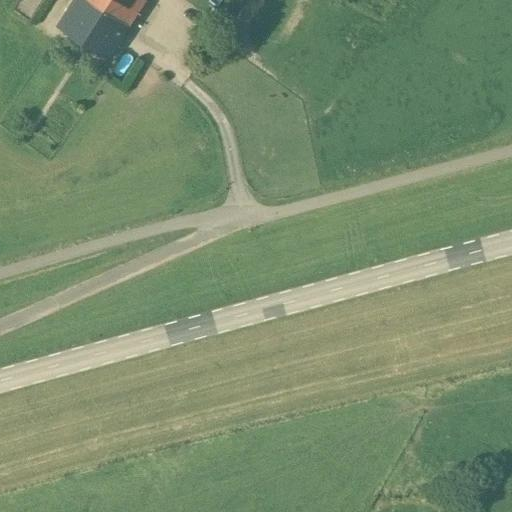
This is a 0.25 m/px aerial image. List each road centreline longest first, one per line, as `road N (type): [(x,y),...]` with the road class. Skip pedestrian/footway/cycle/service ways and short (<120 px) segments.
road 1 (tertiary): [(0,381),(511,243)]
road 2 (unclassified): [(228,217),(511,150)]
road 3 (unclassified): [(228,217),(194,242),(0,327)]
